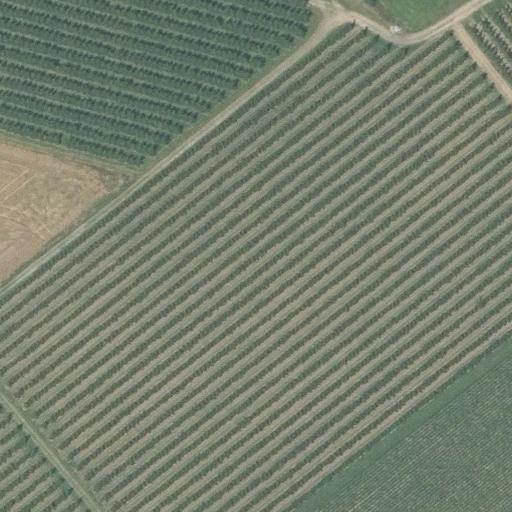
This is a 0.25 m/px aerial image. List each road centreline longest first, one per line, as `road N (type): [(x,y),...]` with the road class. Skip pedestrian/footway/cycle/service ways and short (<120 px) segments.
road 1 (track): [(0,291),(326,30),(337,12)]
road 2 (track): [(482,0),(400,41),(307,0)]
road 3 (track): [(0,138),(145,177)]
road 4 (track): [(92,511),(0,399)]
